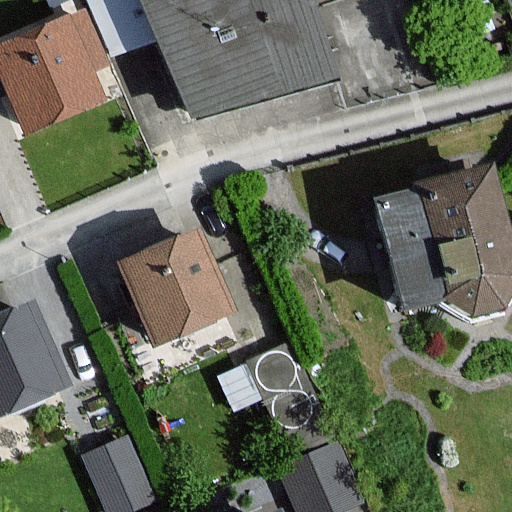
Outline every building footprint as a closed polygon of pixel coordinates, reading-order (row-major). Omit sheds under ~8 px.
[(83,0),(105,56),(153,38),(185,118),(333,79),(305,0),(83,0)] [(70,19),(0,48),(0,64),(27,130),(103,98),(70,19)] [(376,202),(406,305),(511,273),(511,234),(492,168),(376,202)] [(198,230),(125,261),(159,339),(232,308),(198,230)] [(32,305),(0,317),(0,411),(65,384),(32,305)] [(221,360),(233,397),(270,386),(275,403),(311,392),(294,338),(221,360)] [(115,511),(151,497),(127,441),(88,457),(110,511),(115,511)] [(292,464),(311,511),(330,511),(360,500),(337,445),(292,464)]
